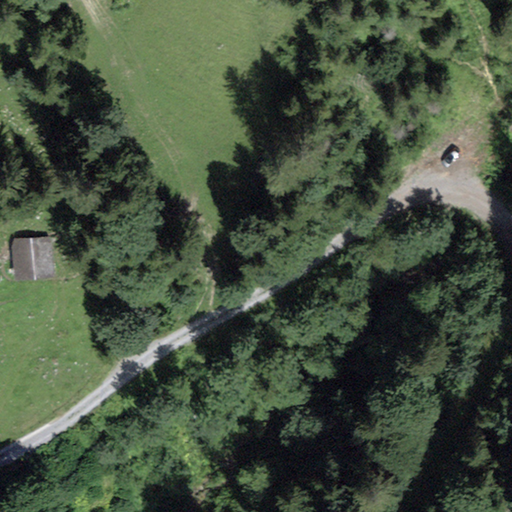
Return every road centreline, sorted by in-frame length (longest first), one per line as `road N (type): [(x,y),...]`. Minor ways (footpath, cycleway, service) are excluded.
road 1 (track): [(0,457),(97,404),(189,328),(377,214),(436,188),(474,192),(511,230)]
road 2 (track): [(511,310),(404,511)]
